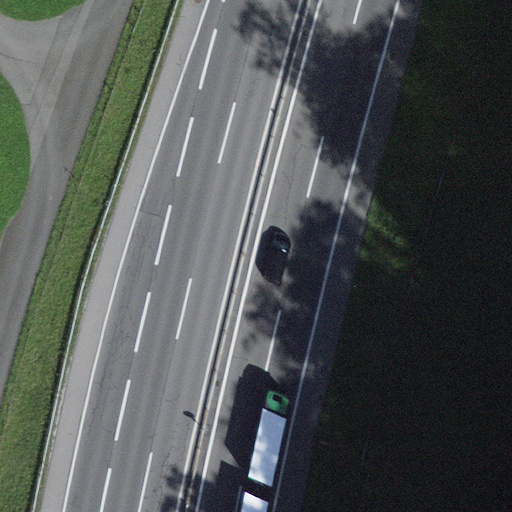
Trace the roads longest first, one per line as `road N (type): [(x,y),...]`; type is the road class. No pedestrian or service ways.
road 1 (trunk): [(235,511),(360,0)]
road 2 (trunk): [(263,0),(160,424)]
road 3 (track): [(0,333),(114,0)]
